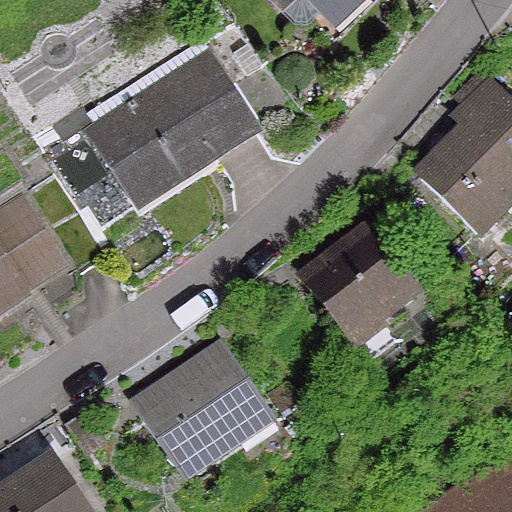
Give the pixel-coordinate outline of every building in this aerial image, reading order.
[(300,0),(331,32),(333,31),(326,23),(350,0),(300,0)] [(202,153),(209,165),(254,136),(203,57),(88,130),(132,198),(202,153)] [(511,194),(511,111),(489,89),(464,114),(474,124),(417,180),(472,235),(511,194)] [(13,259),(19,268),(47,249),(14,198),(0,207),(0,313),(22,299),(1,267),(13,259)] [(347,260),(339,249),(297,282),(345,344),(348,342),(344,338),(370,318),(374,322),(412,294),(372,241),(347,260)] [(167,376),(176,390),(134,418),(180,486),(218,460),(212,450),(264,415),(216,344),(167,376)] [(278,416),(296,402),(283,385),(264,399),(278,416)] [(82,459),(101,447),(80,416),(62,428),(82,459)] [(511,511),(511,480),(497,460),(427,511),(511,511)] [(78,511),(48,465),(0,496),(0,511),(78,511)]
